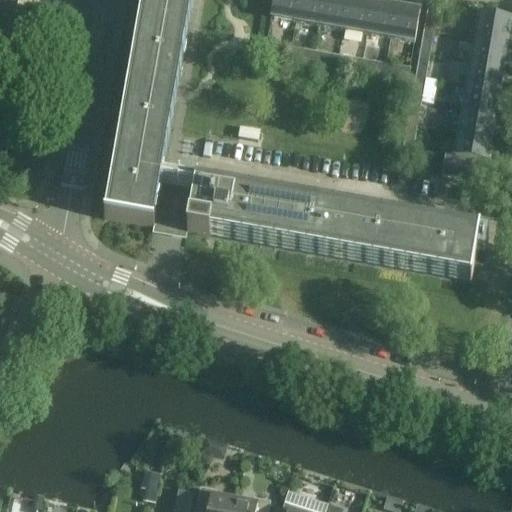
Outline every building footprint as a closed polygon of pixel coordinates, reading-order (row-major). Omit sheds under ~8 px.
[(0,0),(0,40),(11,42),(19,0),(0,0)] [(148,0),(109,222),(104,221),(103,222),(154,231),(155,221),(188,227),(186,237),(209,241),(210,235),(470,280),(469,286),(470,286),(479,236),(478,236),(477,242),(217,196),(155,186),(187,0),(148,0)] [(295,25),(299,0),(273,0),(270,21),(295,25)] [(323,0),(299,0),(295,25),(319,29),(323,0)] [(348,2),(336,0),(323,0),(319,29),(342,34),(348,2)] [(371,6),(348,2),(342,34),(366,38),(371,6)] [(395,10),(371,6),(366,38),(390,42),(395,10)] [(428,8),(425,23),(435,24),(438,10),(428,8)] [(395,10),(390,42),(414,46),(420,14),(395,10)] [(480,17),(475,41),(507,47),(511,22),(480,17)] [(424,33),(421,46),(431,48),(434,34),(424,33)] [(503,70),(507,47),(475,41),(471,65),(503,70)] [(266,46),(264,56),(279,59),(281,49),(266,46)] [(291,50),(289,60),(303,63),(304,53),(291,50)] [(314,54),(313,64),(326,67),(328,57),(314,54)] [(419,56),(417,70),(427,72),(429,58),(419,56)] [(338,58),(336,69),(350,71),(352,61),(338,58)] [(362,63),(360,73),(374,75),(376,65),(362,63)] [(499,94),(503,70),(471,65),(467,89),(499,94)] [(385,67),(384,77),(398,79),(400,69),(385,67)] [(415,80),(413,94),(423,95),(425,82),(415,80)] [(495,118),(499,94),(467,89),(463,112),(495,118)] [(411,103),(409,117),(418,119),(421,105),(411,103)] [(491,141),(495,118),(463,112),(459,136),(491,141)] [(407,127),(404,141),(414,143),(417,129),(407,127)] [(486,166),(491,141),(459,136),(455,160),(473,163),(473,164),(486,166)] [(469,185),(473,164),(473,163),(455,160),(445,158),(441,180),(469,185)] [(232,511),(234,504),(215,500),(216,495),(200,492),(195,511),(232,511)] [(326,511),(328,508),(289,496),(283,511),(326,511)] [(234,504),(232,511),(268,511),(270,505),(254,502),(253,507),(234,504)]
